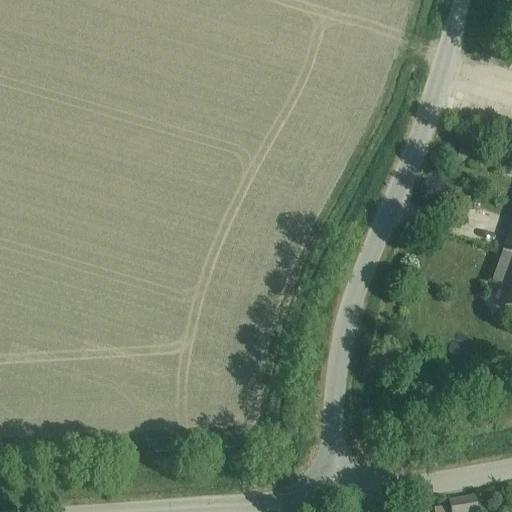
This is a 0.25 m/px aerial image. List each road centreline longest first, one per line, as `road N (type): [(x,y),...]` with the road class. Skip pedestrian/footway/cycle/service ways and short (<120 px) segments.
road 1 (unclassified): [(331,497),(348,315),(430,111),(462,0)]
road 2 (unclassified): [(331,497),(511,470)]
road 3 (unclassified): [(159,511),(331,497)]
